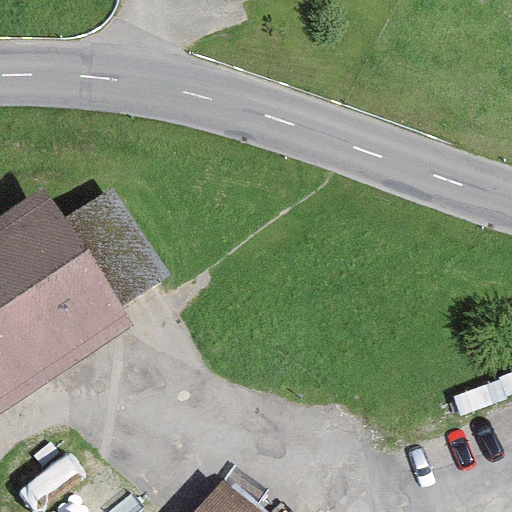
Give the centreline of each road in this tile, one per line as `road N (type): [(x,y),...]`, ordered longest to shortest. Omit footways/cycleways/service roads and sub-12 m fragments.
road 1 (primary): [(0,73),(134,80),(195,94),(511,201)]
road 2 (track): [(307,511),(224,460),(88,396),(43,409),(0,442)]
